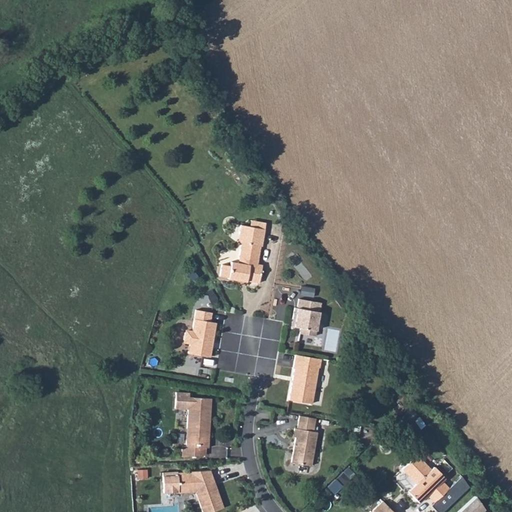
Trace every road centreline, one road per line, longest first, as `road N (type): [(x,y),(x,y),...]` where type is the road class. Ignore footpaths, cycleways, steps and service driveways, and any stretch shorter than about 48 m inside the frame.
road 1 (residential): [(273,511),(248,451),(258,343)]
road 2 (track): [(144,30),(0,124)]
